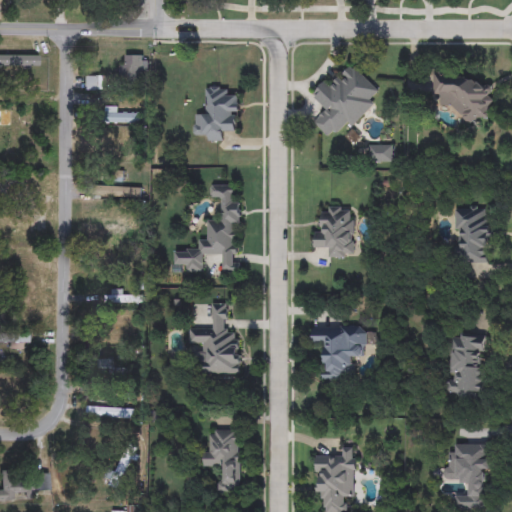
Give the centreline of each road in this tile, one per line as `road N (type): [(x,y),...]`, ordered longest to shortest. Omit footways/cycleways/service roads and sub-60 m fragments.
road 1 (residential): [(277,511),(277,31)]
road 2 (residential): [(69,30),(63,395),(45,426),(0,432)]
road 3 (residential): [(154,30),(511,29)]
road 4 (residential): [(0,30),(154,30),(154,0)]
